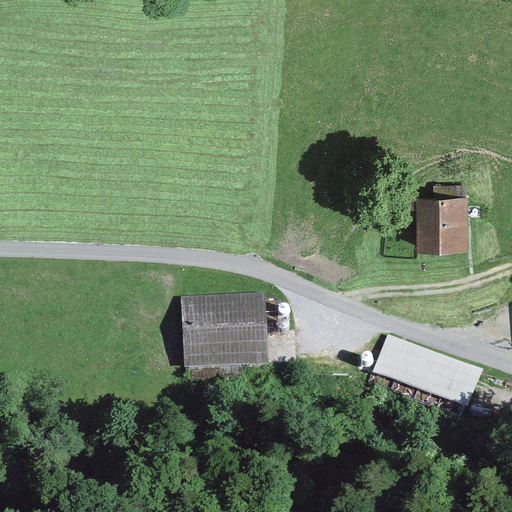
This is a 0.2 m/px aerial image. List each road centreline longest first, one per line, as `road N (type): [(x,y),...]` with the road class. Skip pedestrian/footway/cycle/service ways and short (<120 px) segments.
road 1 (track): [(511,364),(393,326),(241,262),(0,250)]
road 2 (track): [(340,303),(458,287),(511,269)]
